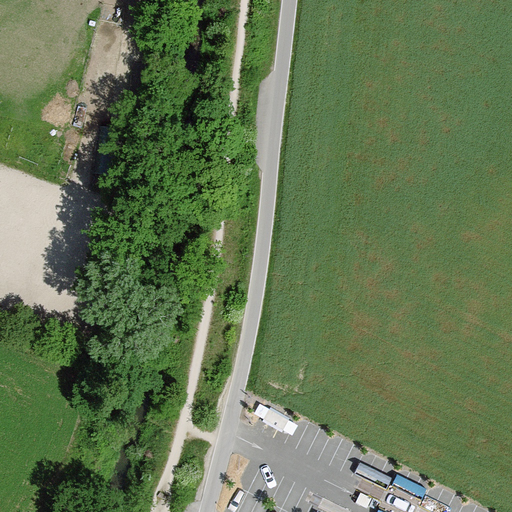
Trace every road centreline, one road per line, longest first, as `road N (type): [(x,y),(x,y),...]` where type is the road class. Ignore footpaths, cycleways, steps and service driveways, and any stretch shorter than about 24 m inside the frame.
road 1 (track): [(245,0),(206,317),(157,511)]
road 2 (unclassified): [(289,0),(254,313),(207,511)]
